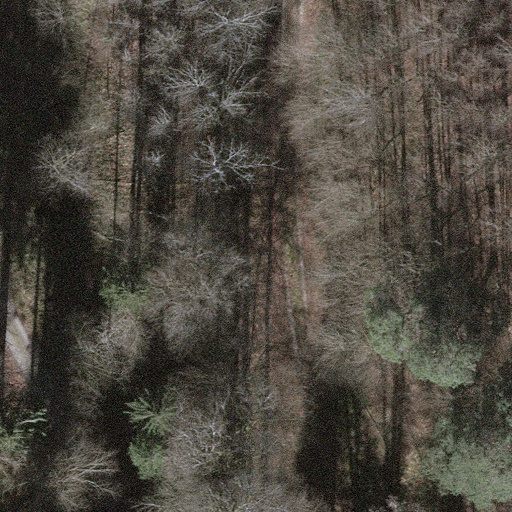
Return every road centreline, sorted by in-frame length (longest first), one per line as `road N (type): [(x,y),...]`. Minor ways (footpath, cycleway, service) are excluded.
road 1 (track): [(299,0),(279,246),(289,395),(322,511)]
road 2 (track): [(133,511),(0,292)]
